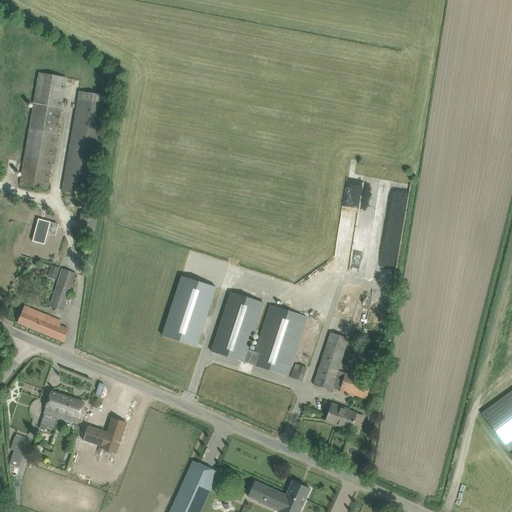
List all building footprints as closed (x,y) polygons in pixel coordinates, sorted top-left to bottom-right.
[(66,78),(49,75),(39,73),(20,184),(48,189),(66,78)] [(91,196),(105,116),(111,117),(112,107),(108,106),(109,96),(79,91),(62,191),(91,196)] [(355,233),(363,189),(348,187),(340,231),(355,233)] [(402,236),(408,192),(393,190),(387,234),(402,236)] [(81,213),(76,237),(92,240),(97,215),(81,213)] [(39,218),(33,241),(43,244),(45,244),(48,233),(56,235),(59,224),(52,222),(39,218)] [(48,277),(56,280),(60,268),(52,266),(48,277)] [(63,311),(75,273),(62,269),(50,306),(63,311)] [(182,275),(162,336),(197,347),(216,286),(182,275)] [(215,342),(212,352),(244,362),(251,364),(251,365),(287,376),(290,367),(304,324),(307,317),(271,305),(268,312),(255,352),(248,349),(263,303),(231,292),(215,342)] [(24,311),(23,314),(19,323),(64,342),(69,330),(56,324),(57,321),(34,311),(32,315),(24,311)] [(331,333),(317,376),(314,385),(331,391),(333,387),(340,389),(340,390),(366,399),(372,382),(338,371),(348,338),(331,333)] [(291,377),(303,380),(307,366),(296,363),(291,377)] [(511,390),(481,413),(506,447),(510,443),(511,441),(511,390)] [(51,391),(44,412),(45,413),(58,417),(64,419),(67,420),(68,417),(78,421),(79,418),(81,412),(84,403),(51,391)] [(332,404),(326,422),(353,431),(359,414),(349,411),(349,410),(332,404)] [(125,425),(110,420),(106,431),(87,425),(82,440),(101,446),(97,458),(112,464),(125,425)] [(15,437),(11,449),(14,450),(9,464),(19,468),(28,442),(15,437)] [(199,511),(217,472),(194,462),(170,511),(199,511)] [(251,490),(248,496),(270,506),(280,511),(282,511),(300,511),(307,498),(311,489),(293,481),(286,495),(280,492),(255,481),(251,490)] [(0,498),(0,511),(6,511),(7,507),(8,507),(8,498),(0,498)]
